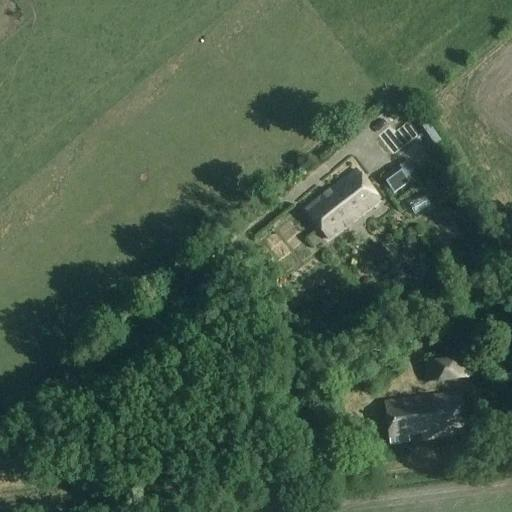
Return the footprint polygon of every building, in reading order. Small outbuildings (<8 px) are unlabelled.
[(399,166),(383,178),(390,189),(407,177),(399,166)] [(305,211),(329,242),(381,203),(357,171),(305,211)] [(424,365),(427,384),(469,378),(467,360),(424,365)] [(424,441),(466,436),(461,394),(385,404),(390,447),(409,444),(409,438),(424,436),(424,441)] [(398,498),(422,494),(421,485),(397,488),(398,498)]
